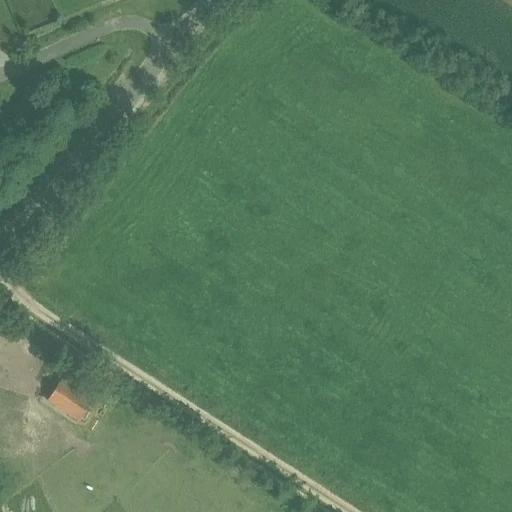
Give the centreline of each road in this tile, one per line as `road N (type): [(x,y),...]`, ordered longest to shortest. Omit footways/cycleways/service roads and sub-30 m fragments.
road 1 (track): [(0,275),(53,323),(344,511)]
road 2 (unclassified): [(0,245),(42,214),(218,0)]
